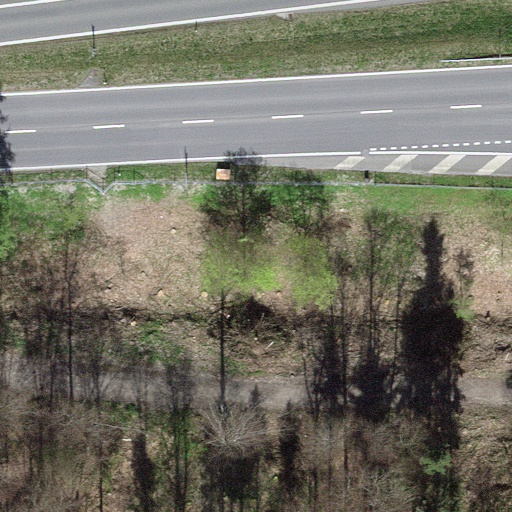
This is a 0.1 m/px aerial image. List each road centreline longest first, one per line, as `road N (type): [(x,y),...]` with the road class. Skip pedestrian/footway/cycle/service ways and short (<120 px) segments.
road 1 (track): [(0,388),(315,394),(511,408)]
road 2 (primary): [(0,133),(270,119)]
road 3 (primary): [(270,119),(511,105)]
road 4 (motorway): [(270,119),(511,129)]
road 5 (motorway): [(207,0),(0,25)]
